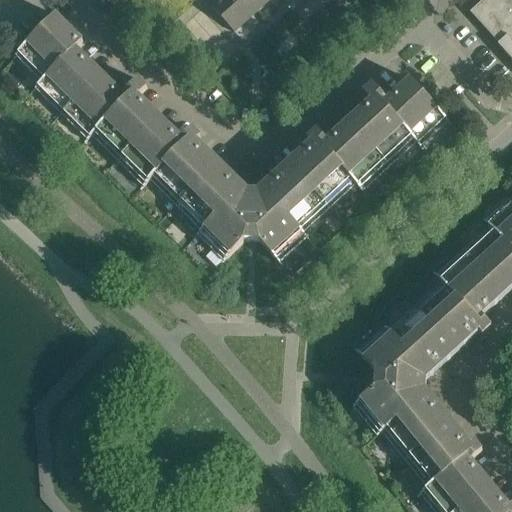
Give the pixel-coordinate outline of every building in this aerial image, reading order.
[(244,0),(215,0),(209,5),(234,32),(256,12),(244,0)] [(244,0),(256,12),(269,0),(244,0)] [(511,0),(483,0),(470,12),(499,44),(498,45),(511,60),(511,0)] [(259,242),(279,264),(307,238),(303,234),(356,186),(362,193),(416,144),(420,148),(448,122),(410,80),(387,101),(372,85),(363,93),(371,102),(326,142),(317,132),(308,140),(311,144),(258,192),(248,191),(197,141),(200,138),(191,129),(181,139),(138,97),(147,88),(138,80),(123,95),(76,48),(83,42),(56,15),(15,56),(41,82),(35,88),(87,141),(92,136),(144,188),(150,182),(201,232),(197,236),(224,263),(245,242),(259,242)] [(376,389),(354,407),(378,437),(382,433),(428,488),(420,494),(434,511),(511,511),(511,506),(510,508),(471,461),(482,452),(474,443),(471,446),(418,387),(477,334),(480,337),(489,329),(480,318),(511,289),(511,199),(486,223),(490,227),(436,276),(443,283),(390,331),(386,327),(358,353),(377,374),(376,389)]
